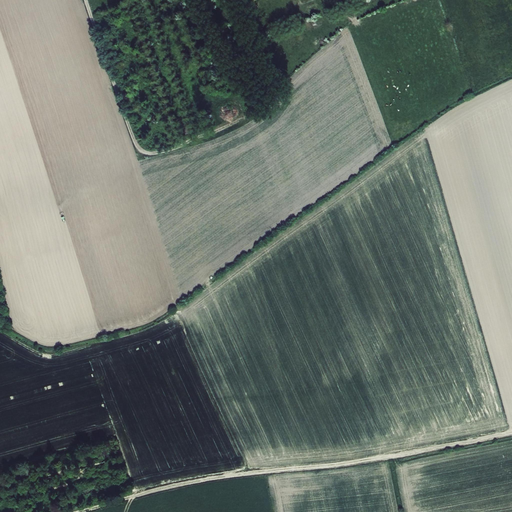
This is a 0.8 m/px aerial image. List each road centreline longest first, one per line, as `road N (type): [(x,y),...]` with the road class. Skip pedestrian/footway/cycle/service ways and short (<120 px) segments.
road 1 (track): [(75,511),(219,473),(341,467),(511,434)]
road 2 (track): [(86,0),(138,149),(148,153)]
